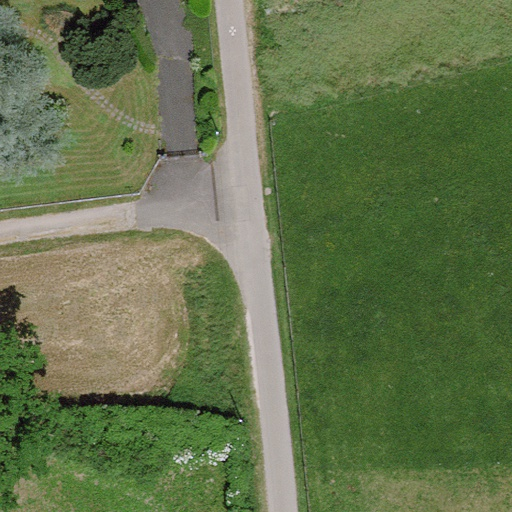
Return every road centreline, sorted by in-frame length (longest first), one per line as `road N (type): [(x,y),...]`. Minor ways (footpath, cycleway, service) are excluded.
road 1 (unclassified): [(228,0),(285,511)]
road 2 (track): [(180,210),(0,232)]
